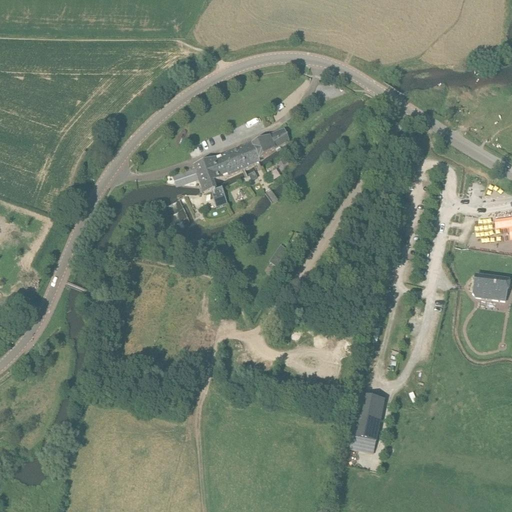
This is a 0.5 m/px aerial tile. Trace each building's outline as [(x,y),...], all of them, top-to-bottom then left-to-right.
[(289,143),(288,141),(284,132),(268,138),(269,139),(252,145),(259,162),(274,151),(275,152),(289,143)] [(259,162),(252,145),(234,153),(242,173),(260,165),(259,162)] [(228,180),(242,173),(234,153),(220,158),(194,168),(195,171),(201,188),(203,187),(205,194),(206,196),(211,194),(217,209),(227,206),(222,190),(216,192),(213,184),(228,178),(228,180)] [(281,245),(274,255),(282,260),(288,250),(281,245)] [(474,278),(472,288),(471,294),(475,299),(505,303),(508,284),(474,278)] [(365,399),(364,400),(354,448),(375,453),(386,403),(365,399)]
